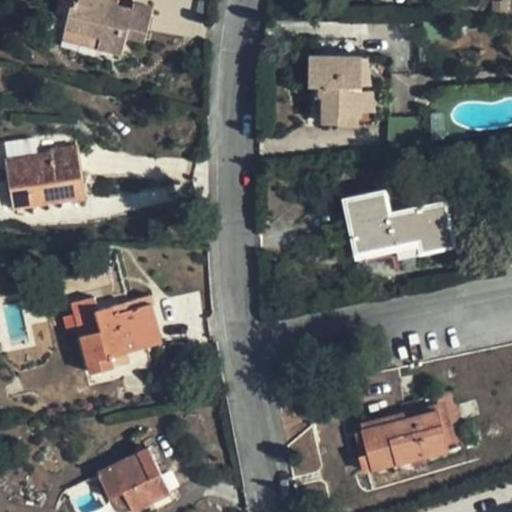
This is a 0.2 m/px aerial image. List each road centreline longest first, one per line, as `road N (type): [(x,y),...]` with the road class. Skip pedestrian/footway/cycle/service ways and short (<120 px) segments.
road 1 (residential): [(238,348),(225,133),(242,0)]
road 2 (residential): [(238,348),(511,287)]
road 3 (residential): [(271,511),(238,348)]
